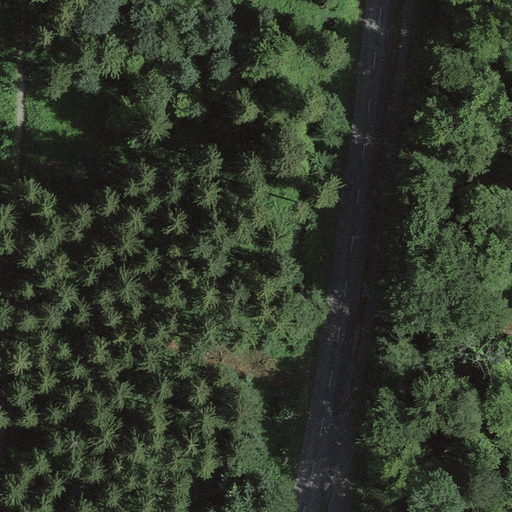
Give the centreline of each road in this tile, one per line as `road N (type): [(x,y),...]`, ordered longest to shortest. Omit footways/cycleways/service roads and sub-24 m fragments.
road 1 (tertiary): [(306,511),(353,240),(382,0)]
road 2 (track): [(13,0),(15,72),(0,142)]
